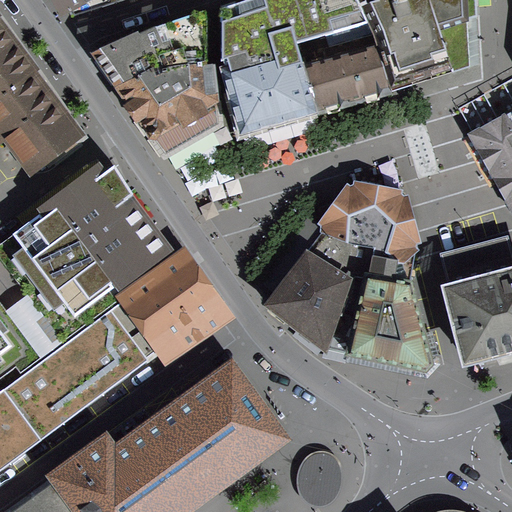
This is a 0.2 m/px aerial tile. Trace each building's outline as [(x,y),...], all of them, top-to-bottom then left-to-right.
[(75,19),(133,0),(49,0),(61,20),(71,14),(75,19)] [(252,0),(220,10),(220,64),(225,63),(294,41),(296,46),(320,38),(323,47),(374,32),(356,0),(252,0)] [(425,0),(356,0),(374,32),(391,88),(451,69),(437,33),(425,0)] [(425,0),(437,33),(451,69),(476,62),(474,14),(473,0),(425,0)] [(149,67),(205,60),(207,20),(204,12),(161,27),(139,37),(137,33),(90,55),(111,85),(149,67)] [(0,95),(34,70),(0,24),(0,95)] [(302,65),(317,115),(392,92),(391,88),(374,32),(323,47),(320,48),(323,59),(302,65)] [(237,139),(317,115),(302,65),(296,46),(294,41),(225,63),(226,67),(216,70),(228,109),(237,139)] [(229,132),(217,112),(213,65),(205,66),(205,60),(149,67),(111,85),(126,105),(122,108),(135,127),(139,124),(153,144),(163,158),(168,156),(172,162),(215,135),(218,139),(229,132)] [(87,139),(34,70),(0,95),(0,135),(33,179),(87,139)] [(511,206),(511,118),(510,115),(473,135),(511,206)] [(118,296),(175,254),(114,172),(108,176),(101,165),(38,212),(41,215),(0,245),(0,260),(27,297),(63,344),(121,300),(118,296)] [(320,229),(320,232),(322,233),(353,244),(374,248),(369,276),(410,282),(416,249),(414,247),(416,243),(419,242),(407,197),(404,198),(400,195),(401,192),(353,184),(353,187),(350,188),(346,185),(317,227),(320,229)] [(320,232),(307,222),(264,280),(279,291),(322,233),(320,232)] [(325,349),(348,354),(366,276),(369,276),(374,248),(353,244),(322,233),(279,291),(268,305),(325,349)] [(511,259),(507,238),(442,255),(451,288),(448,289),(466,360),(472,359),(472,361),(511,350),(511,259)] [(187,254),(117,304),(119,306),(155,357),(167,373),(237,324),(187,254)] [(410,282),(369,276),(366,276),(348,354),(424,369),(431,362),(411,282),(410,282)] [(41,360),(63,344),(27,297),(6,313),(41,360)] [(6,313),(0,305),(0,336),(11,351),(0,358),(0,379),(15,368),(20,375),(41,360),(6,313)] [(0,473),(40,445),(48,439),(145,367),(155,357),(119,306),(7,390),(0,395),(0,473)] [(0,358),(11,351),(0,336),(0,358)] [(9,511),(199,511),(292,445),(232,363),(231,364),(116,448),(107,436),(45,481),(48,485),(9,511)] [(178,381),(109,432),(118,443),(186,392),(178,381)] [(325,506),(328,504),(333,500),(337,495),(340,490),(342,483),(343,477),(342,471),(340,465),(337,459),(335,456),(332,454),(328,452),(325,451),(321,451),(317,451),(314,452),(310,454),(306,458),(302,462),(299,468),(297,473),(296,479),(296,485),(298,491),(300,497),(304,502),(307,504),(310,506),(314,507),(317,507),(321,507),(325,506)]
